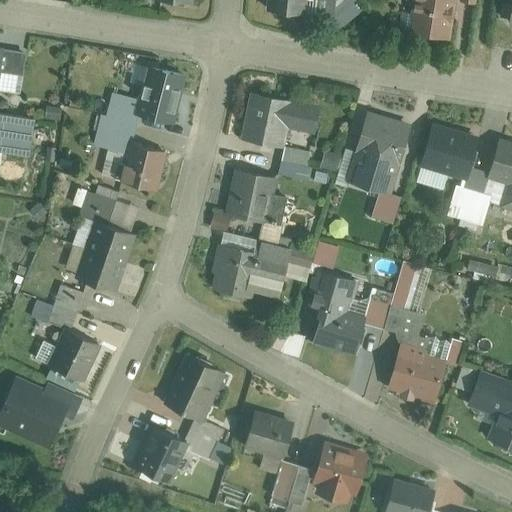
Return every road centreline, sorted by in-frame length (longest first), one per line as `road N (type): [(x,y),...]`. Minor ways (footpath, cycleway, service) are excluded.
road 1 (residential): [(511,496),(150,296)]
road 2 (residential): [(511,92),(223,41)]
road 3 (residential): [(223,41),(150,296)]
road 4 (residential): [(150,296),(77,511)]
road 5 (residential): [(223,41),(0,6)]
